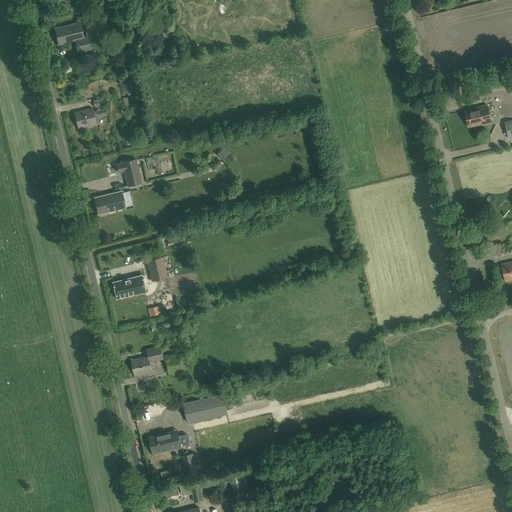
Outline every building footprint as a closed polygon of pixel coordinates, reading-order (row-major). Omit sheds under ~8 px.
[(92,35),(83,37),(79,22),(54,28),(58,45),(75,41),(78,53),(96,49),(92,35)] [(95,107),(105,105),(103,99),(93,101),(95,107)] [(469,127),(491,122),(487,105),(465,110),(469,127)] [(78,129),(96,124),(92,108),(74,112),(78,129)] [(106,108),(94,111),(95,117),(107,114),(106,108)] [(217,158),(210,165),(216,171),(223,164),(217,158)] [(128,187),(142,184),(137,160),(123,163),(116,165),(118,173),(125,171),(128,187)] [(123,191),(125,206),(133,205),(131,190),(123,191)] [(121,192),(95,197),(98,214),(125,208),(121,192)] [(147,261),(152,280),(167,276),(163,257),(147,261)] [(505,281),(511,279),(511,261),(501,264),(505,281)] [(113,282),(117,299),(145,292),(141,275),(113,282)] [(150,362),(163,359),(160,346),(147,349),(148,356),(131,360),(135,376),(152,372),(150,362)] [(233,409),(230,393),(224,394),(227,411),(233,409)] [(228,414),(223,394),(184,403),(189,423),(228,414)] [(154,453),(174,449),(182,447),(181,446),(189,444),(190,442),(189,435),(187,434),(179,436),(179,435),(175,436),(174,431),(150,437),(154,453)] [(198,472),(194,453),(183,456),(187,475),(198,472)] [(229,474),(233,492),(234,491),(243,490),(239,472),(229,474)] [(349,472),(324,478),(327,487),(337,485),(338,487),(345,485),(346,489),(353,488),(349,472)] [(193,493),(194,502),(203,500),(202,492),(208,491),(208,489),(220,486),(218,478),(199,482),(199,481),(190,483),(180,485),(182,495),(193,493)] [(165,498),(179,494),(178,488),(163,492),(165,498)]
